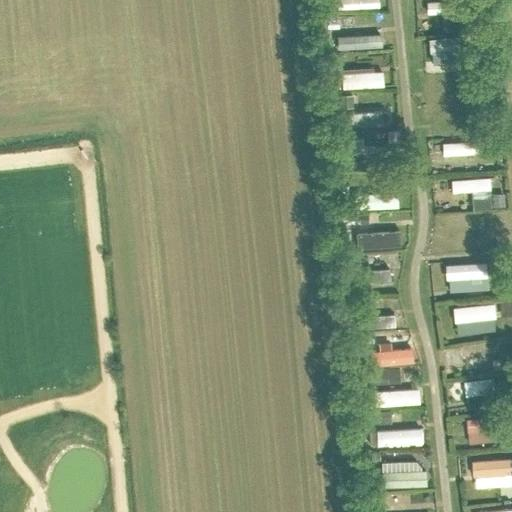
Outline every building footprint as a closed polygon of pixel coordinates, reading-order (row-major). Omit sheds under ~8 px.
[(341,26),(342,9),(307,8),(307,25),(341,26)] [(313,57),(333,56),(331,31),(312,32),(313,57)] [(340,83),(340,70),(312,71),(313,84),(340,83)] [(409,95),(410,104),(428,103),(427,94),(409,95)] [(318,101),(318,115),(339,115),(339,101),(318,101)] [(411,123),(434,122),(434,110),(410,111),(411,123)] [(460,209),(457,198),(441,202),(444,213),(460,209)] [(351,255),(360,254),(359,239),(338,241),(339,271),(352,270),(351,255)] [(426,295),(452,293),(450,255),(416,256),(417,280),(425,280),(426,295)] [(357,286),(355,274),(340,275),(341,287),(357,286)] [(483,301),(455,303),(456,314),(484,312),(483,301)] [(420,310),(421,323),(447,321),(446,308),(420,310)] [(360,319),(346,320),(347,335),(362,333),(360,319)] [(415,368),(425,367),(422,346),(412,347),(415,368)] [(373,371),(372,355),(343,356),(344,373),(373,371)] [(356,376),(357,399),(373,398),(373,375),(356,376)] [(355,415),(356,426),(373,425),(372,414),(355,415)] [(383,493),(382,478),(349,479),(349,495),(383,493)]
